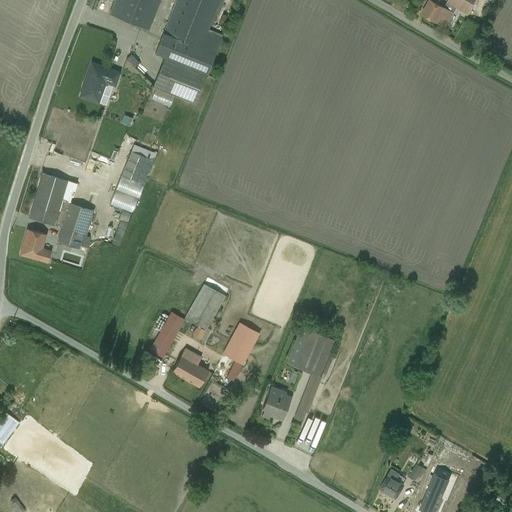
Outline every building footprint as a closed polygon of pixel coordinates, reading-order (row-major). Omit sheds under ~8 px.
[(196,106),(223,38),(208,32),(220,0),(115,0),(109,16),(149,31),(161,0),(176,0),(155,57),(164,60),(153,90),(196,106)] [(454,28),(462,13),(439,0),(430,16),(454,28)] [(448,0),(447,2),(469,14),(476,0),(448,0)] [(118,86),(123,71),(91,60),(78,97),(98,104),(106,82),(118,86)] [(127,123),(138,128),(142,119),(131,114),(127,123)] [(146,165),(151,152),(136,146),(131,158),(146,165)] [(80,255),(90,217),(69,211),(77,183),(43,174),(31,219),(61,227),(55,249),(80,255)] [(119,243),(127,246),(135,221),(126,218),(119,243)] [(17,255),(46,264),(50,251),(42,249),(46,235),(25,229),(17,255)] [(191,332),(202,337),(227,292),(205,280),(188,311),(199,317),(191,332)] [(150,346),(164,354),(186,316),(172,308),(150,346)] [(287,355),(319,370),(336,333),(303,319),(287,355)] [(229,356),(251,366),(267,333),(245,322),(229,356)] [(169,370),(198,386),(211,361),(181,346),(169,370)] [(209,378),(228,388),(241,364),(223,354),(209,378)] [(260,412),(281,419),(291,390),(270,383),(260,412)] [(325,448),(335,421),(323,416),(322,419),(314,417),(305,443),(311,445),(314,436),(321,439),(319,446),(325,448)] [(36,465),(40,459),(31,452),(27,458),(36,465)] [(418,460),(411,472),(417,475),(424,463),(418,460)] [(378,486),(395,497),(406,480),(389,470),(378,486)] [(450,491),(437,483),(419,510),(421,511),(430,511),(434,507),(442,511),(449,511),(464,490),(455,484),(450,491)]
